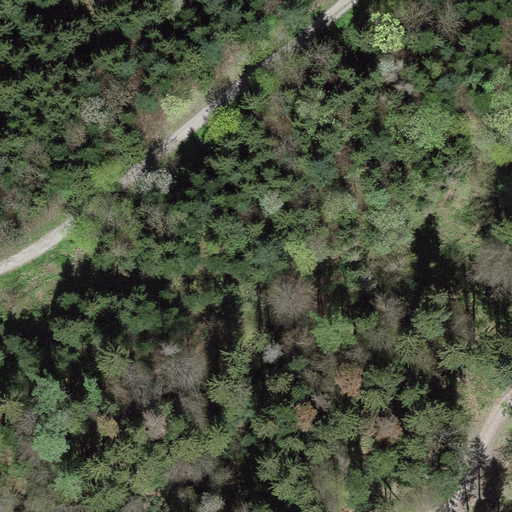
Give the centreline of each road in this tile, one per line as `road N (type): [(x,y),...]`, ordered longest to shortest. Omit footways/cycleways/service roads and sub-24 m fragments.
road 1 (track): [(351,0),(41,252),(0,272)]
road 2 (track): [(446,511),(511,399)]
